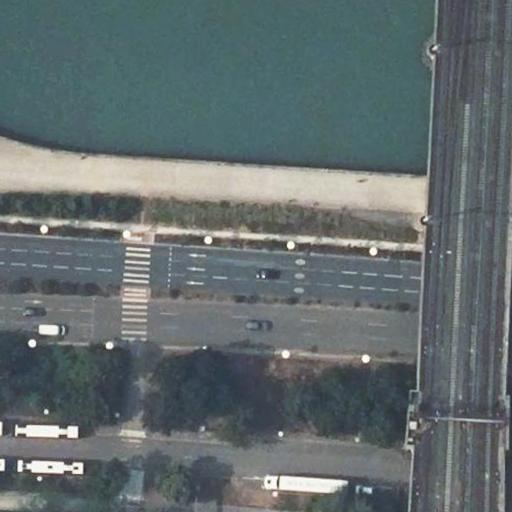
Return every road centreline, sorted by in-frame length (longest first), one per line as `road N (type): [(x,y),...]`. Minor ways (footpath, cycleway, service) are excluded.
road 1 (primary): [(511,293),(0,255)]
road 2 (primary): [(0,313),(511,344)]
